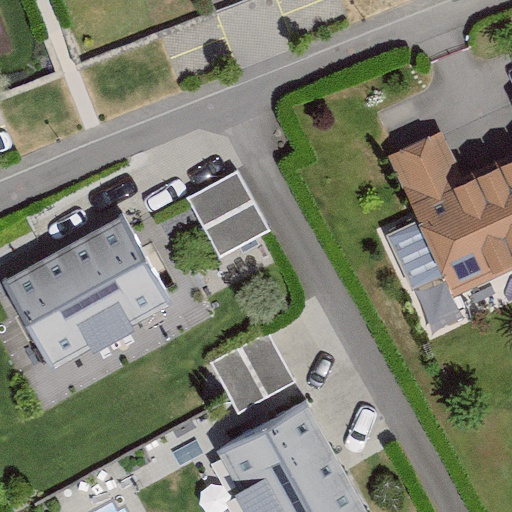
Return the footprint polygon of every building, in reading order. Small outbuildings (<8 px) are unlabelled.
[(448,137),(388,165),(457,313),(511,287),(511,110),(509,112),(511,118),(511,177),(475,194),(448,137)] [(245,170),(189,190),(212,253),(268,233),(245,170)] [(125,233),(8,295),(54,380),(171,319),(125,233)] [(275,341),(221,356),(234,402),(288,388),(275,341)] [(363,511),(310,414),(219,464),(245,511),(363,511)]
